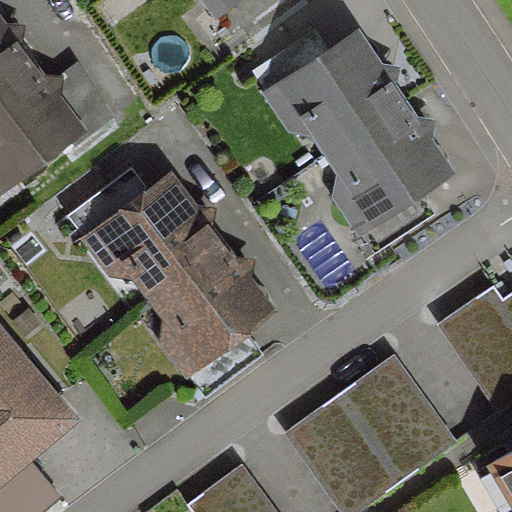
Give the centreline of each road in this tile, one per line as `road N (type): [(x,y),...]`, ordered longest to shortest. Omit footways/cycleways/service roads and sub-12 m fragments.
road 1 (residential): [(511,217),(108,511)]
road 2 (residential): [(435,0),(511,119)]
